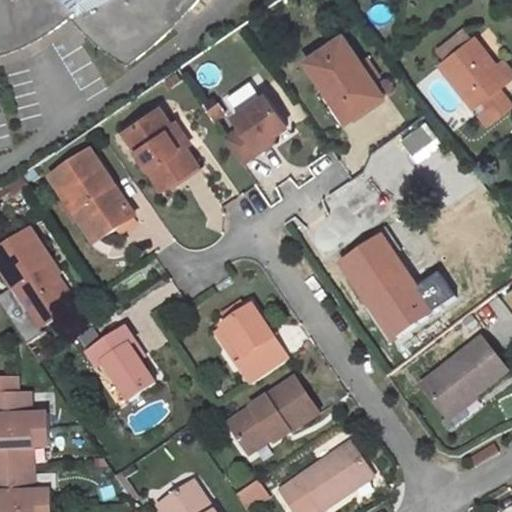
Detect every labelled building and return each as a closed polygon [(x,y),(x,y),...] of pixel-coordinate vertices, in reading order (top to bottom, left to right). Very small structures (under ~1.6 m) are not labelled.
[(0,0),(0,51),(1,55),(19,49),(41,39),(61,26),(73,16),(84,29),(93,37),(98,42),(115,55),(131,64),(155,45),(174,27),(180,21),(198,0),(0,0)] [(445,59),(440,63),(476,109),(480,113),(490,126),(511,108),(511,103),(505,94),(501,89),(510,82),(509,80),(497,66),(474,36),(472,38),(466,30),(439,52),(445,59)] [(349,120),(384,95),(342,35),(303,63),(324,92),(327,90),(349,120)] [(511,69),(504,60),(497,66),(509,80),(511,77),(511,69)] [(253,84),(241,93),(239,90),(219,104),(231,120),(263,98),(253,84)] [(349,120),(327,90),(324,92),(317,98),(339,127),(349,120)] [(263,98),(231,120),(237,129),(221,140),(240,165),(256,154),(252,149),(284,127),(263,98)] [(126,132),(165,190),(199,166),(184,145),(178,149),(168,135),(174,130),(159,109),(126,132)] [(184,145),(174,130),(168,135),(178,149),(184,145)] [(78,216),(87,229),(91,226),(104,243),(138,219),(92,154),(54,182),(67,200),(71,197),(82,213),(78,216)] [(67,200),(78,216),(82,213),(71,197),(67,200)] [(87,229),(99,246),(104,243),(91,226),(87,229)] [(0,254),(0,269),(35,321),(59,304),(55,298),(67,290),(51,266),(54,264),(33,233),(0,254)] [(344,268),(371,306),(376,302),(399,334),(439,306),(428,291),(423,294),(412,279),(403,266),(394,253),(390,256),(380,242),(344,268)] [(419,274),(410,261),(403,266),(412,279),(419,274)] [(59,304),(72,296),(67,290),(55,298),(59,304)] [(230,324),(249,311),(244,304),(224,317),(230,324)] [(225,327),(248,361),(242,365),(254,384),(291,359),(255,307),(249,311),(230,324),(225,327)] [(219,332),(242,365),(248,361),(225,327),(219,332)] [(105,369),(131,405),(160,385),(144,361),(134,348),(140,343),(131,330),(92,356),(102,370),(105,369)] [(509,372),(483,339),(425,384),(446,413),(475,391),(478,396),(509,372)] [(150,357),(140,343),(134,348),(144,361),(150,357)] [(272,439),(288,428),(290,431),(319,412),(297,378),(229,423),(246,448),(268,434),(272,439)] [(0,511),(55,511),(55,491),(37,492),(35,450),(53,449),(51,416),(34,417),(33,394),(20,394),(19,379),(0,379),(0,511)] [(475,391),(446,413),(451,419),(480,398),(478,396),(475,391)] [(325,511),(354,492),(352,489),(375,473),(352,440),(281,489),(296,511),(318,511),(323,509),(325,511)] [(117,476),(122,483),(129,479),(124,471),(117,476)] [(122,483),(136,503),(143,499),(129,479),(122,483)] [(238,494),(249,510),(268,496),(258,480),(238,494)] [(218,511),(219,511),(198,483),(193,486),(209,511),(218,511)] [(218,511),(219,511),(218,511),(209,511),(193,486),(164,506),(167,511),(218,511)]
